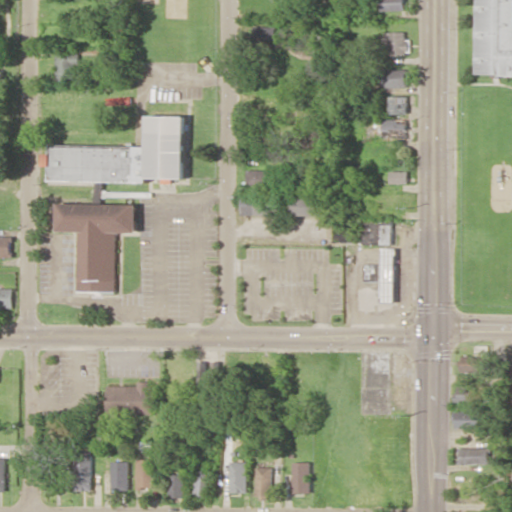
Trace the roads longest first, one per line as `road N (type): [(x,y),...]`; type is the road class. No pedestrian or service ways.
road 1 (residential): [(31,511),(35,0)]
road 2 (residential): [(0,335),(434,337)]
road 3 (residential): [(228,338),(228,0)]
road 4 (secondary): [(434,337),(435,0)]
road 5 (secondary): [(429,511),(434,337)]
